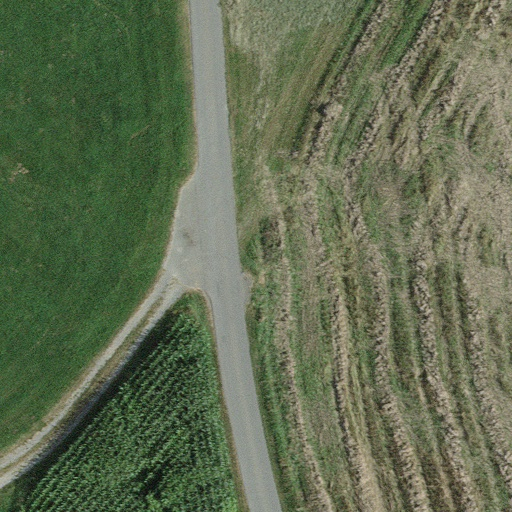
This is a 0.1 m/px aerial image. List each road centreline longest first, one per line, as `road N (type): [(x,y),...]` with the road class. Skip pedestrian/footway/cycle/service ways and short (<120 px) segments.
road 1 (unclassified): [(210,0),(222,203),(268,511)]
road 2 (track): [(0,479),(18,471),(76,406),(222,203)]
